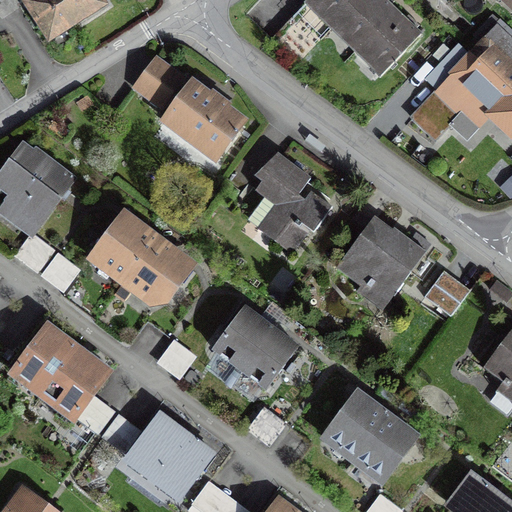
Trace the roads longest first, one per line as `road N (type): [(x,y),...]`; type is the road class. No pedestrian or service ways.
road 1 (residential): [(336,511),(0,261)]
road 2 (residential): [(185,14),(336,135),(504,249)]
road 3 (residential): [(185,14),(0,126)]
